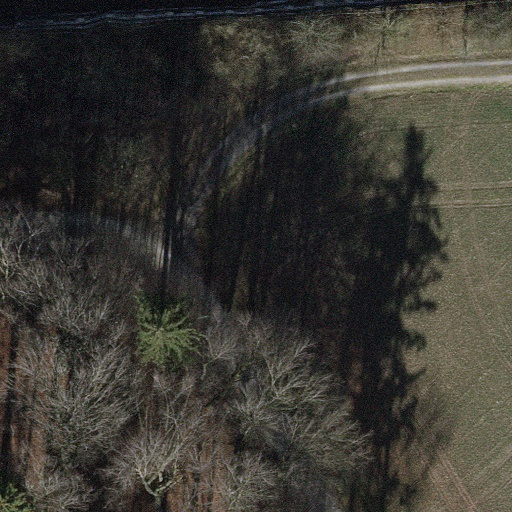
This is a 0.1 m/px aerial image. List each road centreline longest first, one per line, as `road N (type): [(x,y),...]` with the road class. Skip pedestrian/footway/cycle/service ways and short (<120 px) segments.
road 1 (track): [(0,223),(49,219),(149,239),(240,347),(321,511)]
road 2 (track): [(149,239),(223,140),(333,83),(511,64)]
